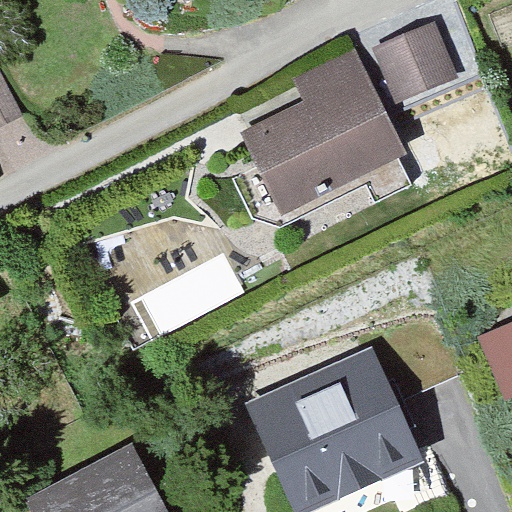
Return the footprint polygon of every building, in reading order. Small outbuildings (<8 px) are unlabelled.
[(407,102),(469,80),(448,20),(385,43),(407,102)] [(327,73),(209,138),(258,227),(376,163),(327,73)] [(228,252),(146,292),(165,330),(246,290),(228,252)] [(511,319),(495,328),(500,338),(511,363),(511,319)] [(368,344),(237,394),(282,511),(413,461),(368,344)] [(154,511),(116,446),(14,505),(18,511),(154,511)]
